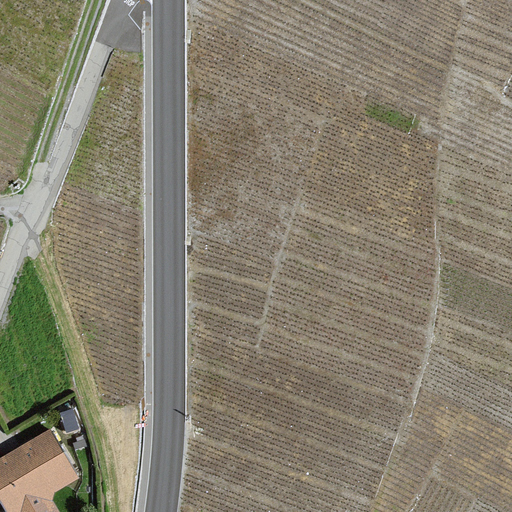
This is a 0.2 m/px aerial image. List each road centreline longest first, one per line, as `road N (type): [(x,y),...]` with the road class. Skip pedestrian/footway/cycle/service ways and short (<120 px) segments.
road 1 (tertiary): [(168,0),(167,334),(157,511)]
road 2 (residential): [(33,212),(123,0)]
